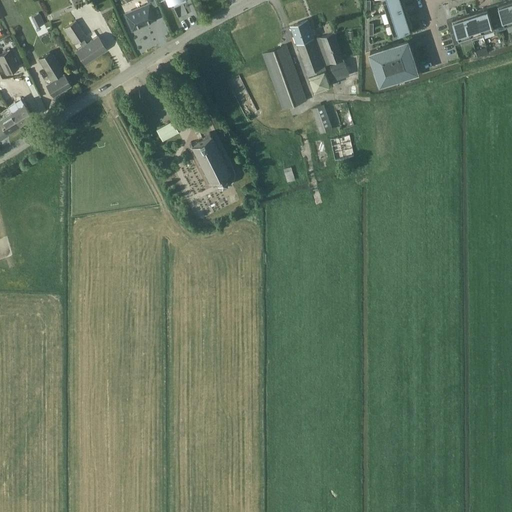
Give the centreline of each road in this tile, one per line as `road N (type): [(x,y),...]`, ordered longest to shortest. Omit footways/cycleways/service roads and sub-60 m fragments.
road 1 (residential): [(0,157),(256,0)]
road 2 (track): [(318,202),(302,134),(311,97),(275,0)]
